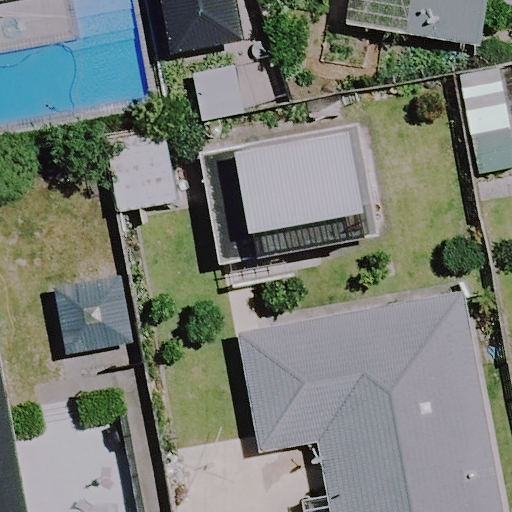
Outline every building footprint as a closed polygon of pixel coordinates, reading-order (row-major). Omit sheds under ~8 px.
[(218,0),(141,0),(151,56),(226,43),(218,0)] [(338,0),(335,33),(474,48),(479,0),(338,0)] [(361,220),(347,135),(222,155),(235,240),(361,220)] [(483,511),(442,299),(223,342),(247,465),(306,454),(317,511),(483,511)] [(13,511),(0,446),(0,511),(13,511)]
